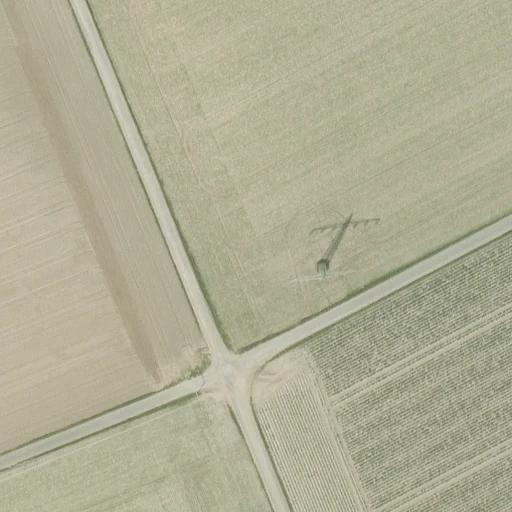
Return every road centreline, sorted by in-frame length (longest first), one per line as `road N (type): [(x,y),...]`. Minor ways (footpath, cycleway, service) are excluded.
road 1 (unclassified): [(0,464),(223,374),(511,221)]
road 2 (track): [(75,0),(279,511)]
